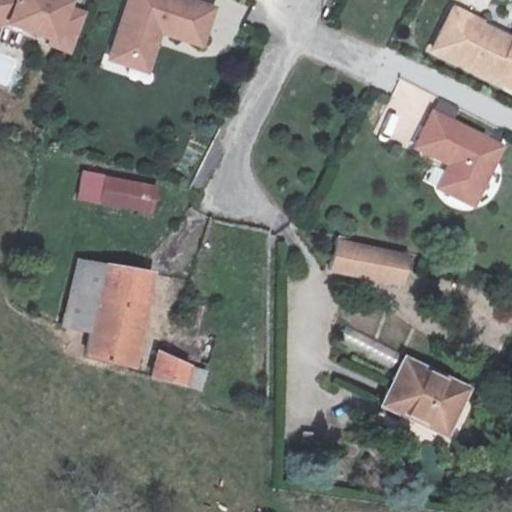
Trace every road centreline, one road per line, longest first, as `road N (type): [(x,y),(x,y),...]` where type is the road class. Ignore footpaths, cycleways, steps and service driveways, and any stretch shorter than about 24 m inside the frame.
road 1 (residential): [(511,126),(289,20)]
road 2 (residential): [(213,194),(289,20)]
